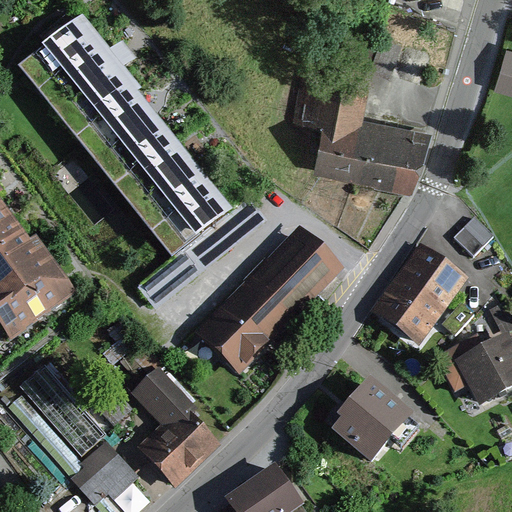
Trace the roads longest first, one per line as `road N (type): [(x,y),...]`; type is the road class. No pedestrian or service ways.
road 1 (residential): [(384,278),(290,406),(180,511)]
road 2 (residential): [(493,0),(434,191),(384,278)]
road 3 (residential): [(384,278),(299,210),(183,321)]
